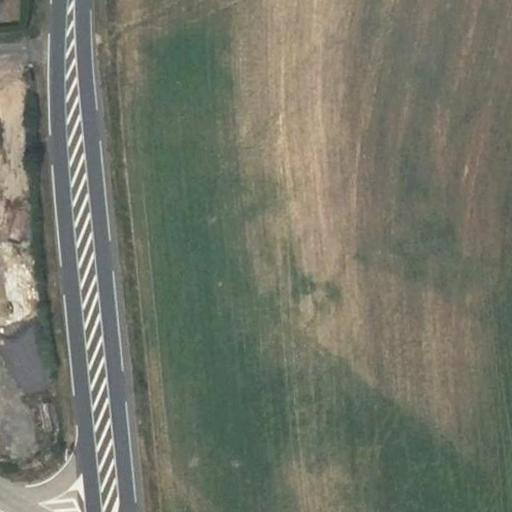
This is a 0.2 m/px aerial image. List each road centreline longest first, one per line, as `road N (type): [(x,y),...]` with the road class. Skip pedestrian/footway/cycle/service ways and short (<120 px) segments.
road 1 (primary): [(124,511),(82,0)]
road 2 (primary): [(58,0),(59,188),(83,440)]
